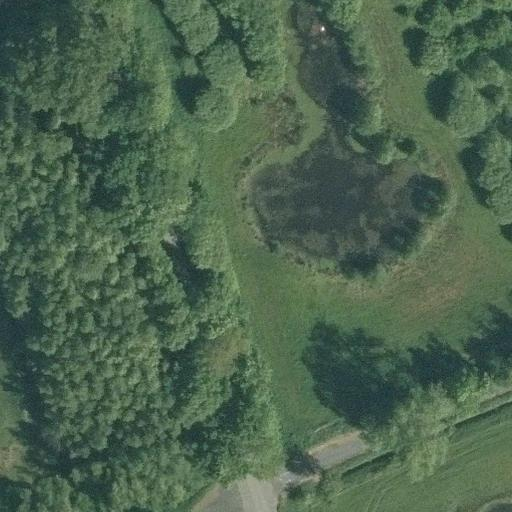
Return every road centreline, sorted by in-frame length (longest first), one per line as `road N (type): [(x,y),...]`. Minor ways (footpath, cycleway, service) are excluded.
road 1 (unclassified): [(279,511),(92,0)]
road 2 (track): [(268,480),(511,379)]
